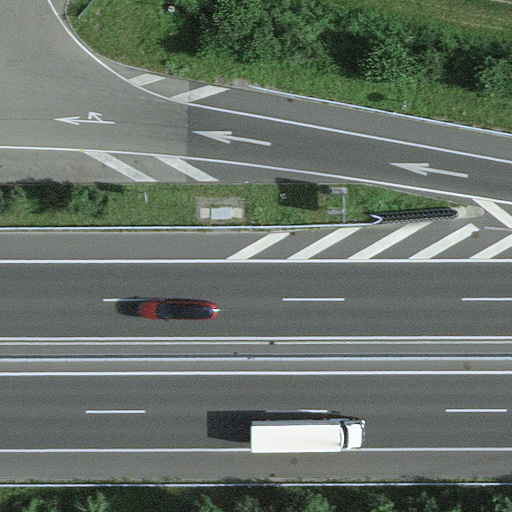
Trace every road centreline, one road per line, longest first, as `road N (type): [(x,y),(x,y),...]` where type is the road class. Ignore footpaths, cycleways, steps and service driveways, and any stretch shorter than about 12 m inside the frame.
road 1 (motorway): [(511,299),(0,301)]
road 2 (motorway): [(0,413),(511,411)]
road 3 (motorway): [(511,179),(269,138)]
